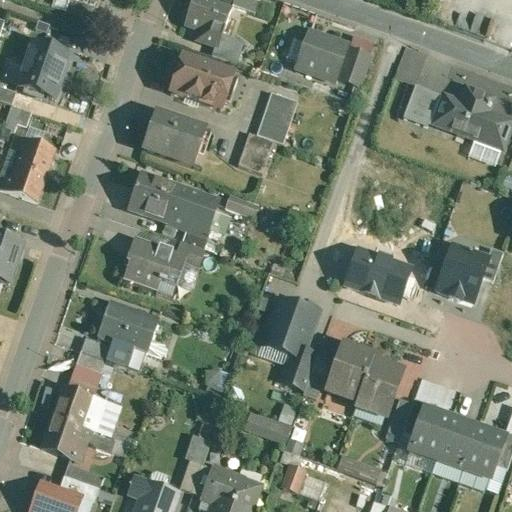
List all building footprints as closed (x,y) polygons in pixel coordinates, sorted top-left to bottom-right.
[(58,16),(62,0),(48,0),(45,12),(58,16)] [(70,0),(69,6),(96,15),(97,13),(101,0),(107,3),(108,0),(70,0)] [(232,13),(196,0),(187,26),(203,31),(199,41),(216,47),(220,37),(223,38),(223,37),(232,13)] [(249,0),(230,0),(227,8),(250,16),(256,2),(249,0)] [(96,15),(69,6),(65,16),(99,27),(103,16),(97,13),(96,15)] [(348,49),(309,35),(296,71),(335,85),(348,49)] [(244,45),(223,37),(223,38),(220,37),(216,47),(219,49),(216,59),(237,66),(244,45)] [(70,61),(32,47),(16,91),(34,98),(35,96),(54,103),(61,83),(60,82),(68,61),(69,62),(70,61)] [(11,76),(20,78),(28,51),(19,49),(11,76)] [(370,59),(349,52),(338,83),(342,84),(346,72),(363,78),(370,59)] [(233,78),(183,60),(170,96),(221,114),(233,78)] [(363,78),(346,72),(342,84),(359,90),(363,78)] [(417,89),(404,121),(427,130),(440,98),(417,89)] [(16,96),(0,90),(0,104),(12,108),(16,96)] [(494,102),(466,91),(461,105),(445,100),(435,127),(476,142),(471,157),(495,166),(501,152),(503,152),(511,127),(511,125),(489,116),(494,102)] [(272,96),(257,139),(274,145),(283,148),(298,105),(272,96)] [(1,127),(20,133),(27,116),(7,109),(1,127)] [(207,134),(157,117),(145,152),(194,169),(207,134)] [(257,139),(249,136),(238,168),(263,177),(274,145),(257,139)] [(54,153),(14,139),(10,152),(20,156),(11,182),(1,179),(0,180),(0,193),(36,206),(54,153)] [(167,186),(153,181),(152,182),(140,178),(129,211),(168,225),(169,223),(180,192),(167,187),(167,186)] [(218,205),(180,192),(169,223),(173,225),(172,228),(187,233),(206,239),(208,232),(218,205)] [(257,208),(230,199),(225,212),(252,221),(257,208)] [(206,239),(187,233),(183,245),(204,252),(211,233),(208,232),(206,239)] [(0,237),(0,284),(9,287),(23,246),(0,237)] [(177,256),(134,241),(126,266),(131,268),(126,283),(123,282),(123,284),(156,295),(159,285),(165,287),(165,286),(176,289),(184,267),(187,259),(177,256)] [(183,245),(181,244),(177,256),(187,259),(184,267),(199,272),(205,253),(204,252),(183,245)] [(452,250),(436,293),(449,298),(448,301),(459,304),(460,301),(473,306),(481,282),(488,262),(487,262),(452,250)] [(488,262),(481,282),(492,286),(503,256),(490,251),(487,262),(488,262)] [(301,311),(278,303),(270,327),(271,329),(271,328),(275,335),(271,345),(280,348),(280,349),(281,349),(279,355),(290,358),(284,375),(296,379),(304,354),(318,314),(303,308),(301,311)] [(157,324),(111,307),(99,340),(145,357),(157,324)] [(317,359),(317,361),(330,365),(337,344),(324,339),(317,359)] [(110,350),(86,341),(82,354),(106,363),(110,350)] [(360,355),(342,349),(327,394),(357,405),(371,365),(372,361),(359,357),(360,355)] [(106,363),(82,354),(77,367),(101,376),(106,363)] [(304,354),(296,379),(284,375),(280,385),(305,394),(317,361),(317,359),(304,354)] [(401,376),(371,365),(357,405),(355,410),(385,421),(401,376)] [(101,376),(77,367),(69,390),(93,398),(101,376)] [(93,400),(63,390),(52,420),(83,431),(93,400)] [(413,408),(403,436),(414,440),(424,413),(425,413),(427,407),(415,402),(413,408)] [(400,403),(386,442),(399,447),(403,436),(413,408),(400,403)] [(296,412),(284,408),(279,423),(291,427),(296,412)] [(425,413),(424,413),(414,440),(409,454),(437,463),(451,423),(425,413)] [(290,430),(250,417),(244,435),(284,448),(290,430)] [(83,431),(52,420),(42,451),(81,464),(88,444),(91,445),(94,435),(83,431)] [(478,432),(451,423),(437,463),(463,473),(478,432)] [(504,441),(478,432),(463,473),(491,482),(496,469),(505,442),(504,441)] [(116,443),(94,435),(91,445),(96,451),(112,455),(116,443)] [(511,436),(507,435),(504,441),(505,442),(496,469),(508,473),(511,459),(511,436)] [(198,441),(180,492),(193,496),(202,468),(210,445),(198,441)] [(302,446),(289,441),(284,454),(298,459),(302,446)] [(132,449),(116,443),(112,455),(128,461),(132,449)] [(380,473),(341,459),(336,474),(374,488),(380,473)] [(103,481),(69,468),(64,481),(99,493),(103,481)] [(202,468),(193,496),(204,500),(213,472),(202,468)] [(305,474),(291,469),(284,491),(297,496),(305,474)] [(238,479),(214,471),(213,472),(204,500),(215,504),(212,511),(250,511),(258,490),(237,483),(238,479)] [(99,493),(64,481),(59,494),(81,501),(81,502),(94,507),(99,493)] [(174,511),(179,497),(134,481),(128,498),(140,502),(136,511),(174,511)] [(59,494),(41,488),(32,511),(77,511),(81,502),(81,501),(59,494)]
